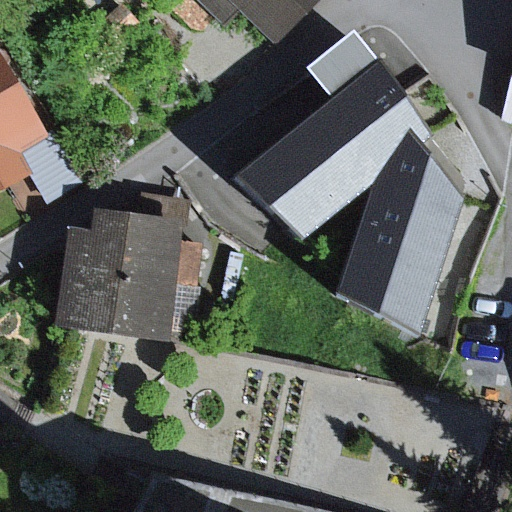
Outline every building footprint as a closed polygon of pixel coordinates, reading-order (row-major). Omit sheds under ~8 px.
[(154,0),(163,9),(173,0),(190,0),(221,30),(238,16),(273,51),(324,0),(154,0)] [(328,106),(233,181),(300,247),(366,195),(333,300),(417,341),(463,202),(422,152),(431,143),(378,65),(375,67),(349,34),(302,74),(328,106)] [(0,195),(28,179),(16,158),(45,141),(0,65),(0,195)] [(511,85),(501,124),(511,127),(511,85)] [(89,233),(64,231),(53,331),(63,332),(168,343),(181,224),(91,215),(89,233)]
